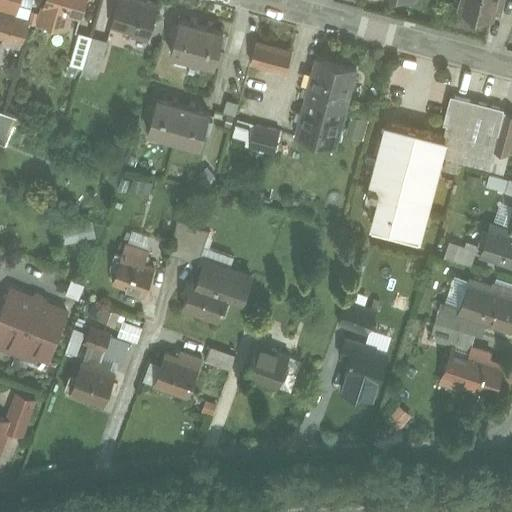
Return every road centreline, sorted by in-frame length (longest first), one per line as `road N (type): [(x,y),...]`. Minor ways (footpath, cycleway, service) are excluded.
road 1 (residential): [(0,499),(102,479),(470,456),(511,418)]
road 2 (residential): [(288,6),(511,67)]
